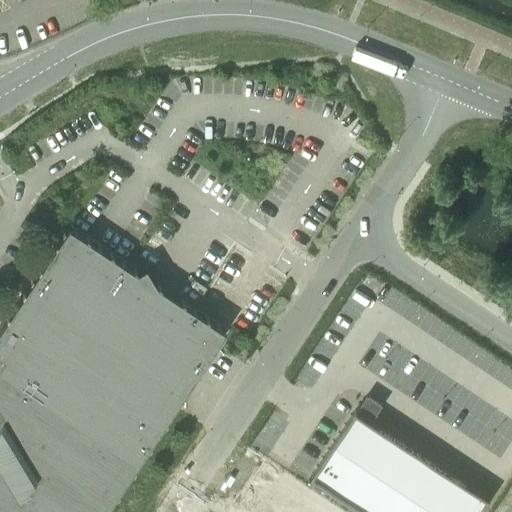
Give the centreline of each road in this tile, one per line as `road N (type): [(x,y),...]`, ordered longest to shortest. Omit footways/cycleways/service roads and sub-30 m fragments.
road 1 (tertiary): [(455,84),(345,38),(222,14),(120,34),(0,98)]
road 2 (unclassified): [(197,479),(358,237)]
road 3 (unclassified): [(511,340),(358,237)]
road 4 (unclassified): [(358,237),(455,84)]
